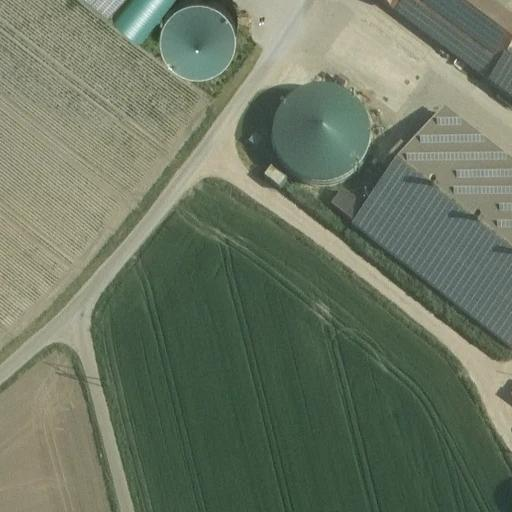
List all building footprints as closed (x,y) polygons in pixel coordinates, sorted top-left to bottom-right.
[(118,0),(91,0),(108,14),(118,0)] [(211,0),(185,0),(186,0),(182,2),(178,4),(174,8),(170,11),(167,16),(164,22),(162,28),(162,31),(161,35),(162,40),(162,42),(163,47),(165,51),(168,56),(171,60),(174,63),(178,66),(182,68),(188,71),(195,72),(200,72),(205,72),(210,70),(216,68),(220,65),(224,62),(228,58),(231,54),(233,50),(234,46),(235,41),(236,36),(236,30),(235,27),(234,24),(233,21),(232,19),(230,14),(227,10),(224,8),(221,5),(217,2),(211,0)] [(511,25),(511,21),(482,0),(430,0),(430,1),(427,0),(377,0),(476,74),(511,25)] [(511,25),(476,74),(490,84),(489,85),(511,101),(511,25)] [(310,187),(322,189),(334,187),(345,183),(355,176),(362,166),(368,155),(370,143),(369,131),(365,120),(359,110),(350,101),(339,95),(327,93),(315,93),(303,96),(293,101),(284,110),(277,120),(274,132),(273,144),(275,156),(281,167),(288,176),(298,183),(310,187)] [(511,169),(442,115),(353,228),(511,351),(511,169)]
